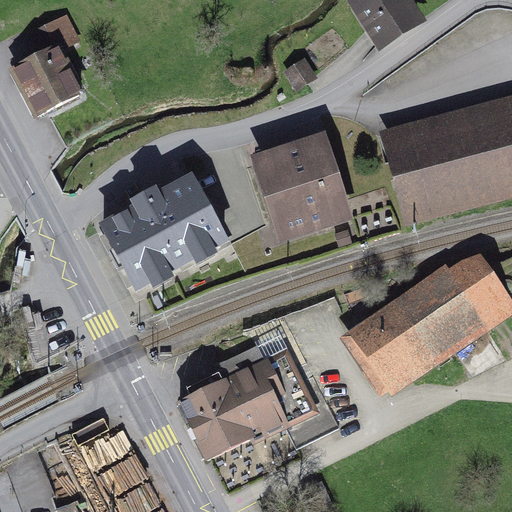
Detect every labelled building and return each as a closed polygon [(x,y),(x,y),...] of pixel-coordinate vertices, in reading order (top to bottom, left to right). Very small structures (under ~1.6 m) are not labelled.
[(415,0),(363,0),(350,8),(377,51),(428,21),(415,0)] [(41,59),(14,74),(43,122),(87,96),(62,53),(79,44),(66,21),(31,42),(41,59)] [(511,104),(383,135),(406,228),(511,202),(511,104)] [(335,139),(256,163),(282,244),(360,220),(335,139)] [(199,180),(102,232),(142,305),(238,253),(199,180)] [(511,322),(470,261),(345,346),(389,410),(511,327),(511,322)] [(265,352),(185,392),(216,454),(296,413),(265,352)]
